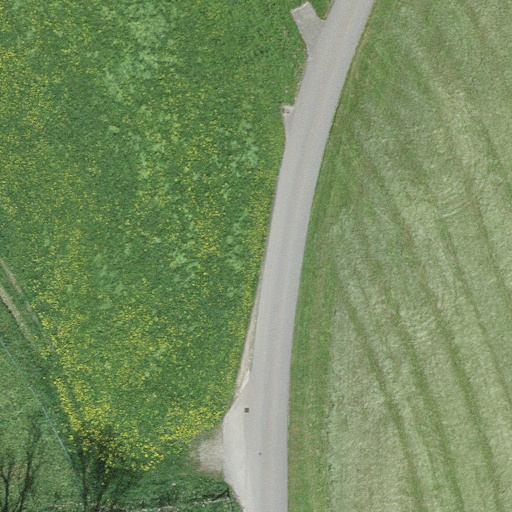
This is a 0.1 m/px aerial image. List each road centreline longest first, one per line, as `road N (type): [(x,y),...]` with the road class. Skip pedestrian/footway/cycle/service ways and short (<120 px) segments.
road 1 (unclassified): [(269,511),(272,357),(284,257),(313,126),(355,0)]
road 2 (track): [(0,275),(99,452),(147,463),(268,448)]
